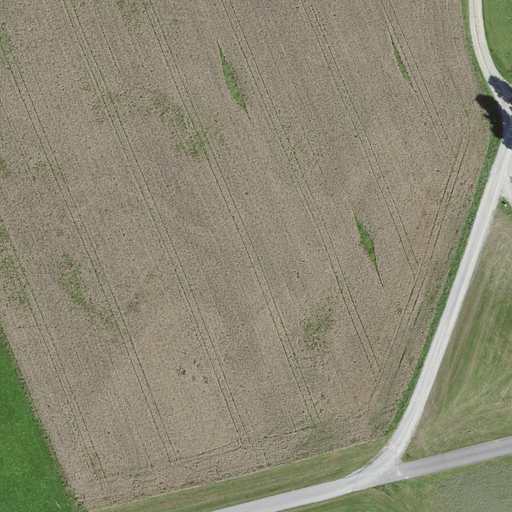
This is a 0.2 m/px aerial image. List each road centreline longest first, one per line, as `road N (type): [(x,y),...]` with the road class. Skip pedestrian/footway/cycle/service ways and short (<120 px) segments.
road 1 (track): [(511,140),(423,397),(380,475)]
road 2 (unclassified): [(511,444),(240,511)]
